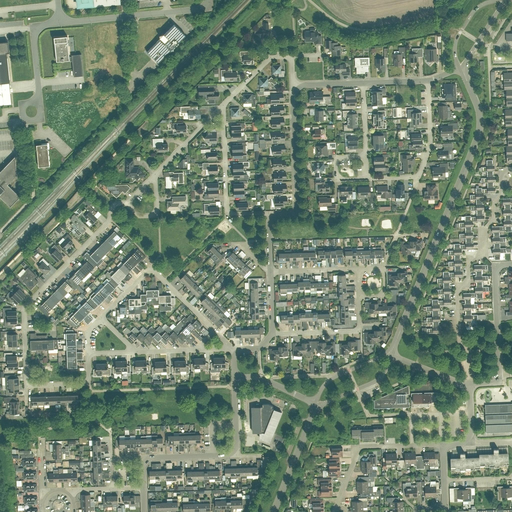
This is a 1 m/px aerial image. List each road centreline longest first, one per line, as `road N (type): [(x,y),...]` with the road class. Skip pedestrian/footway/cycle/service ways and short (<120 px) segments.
road 1 (tertiary): [(393,345),(478,136),(466,79)]
road 2 (residential): [(467,382),(457,295),(503,191)]
road 3 (residential): [(24,330),(24,306),(109,221),(114,203),(126,202)]
road 4 (residential): [(101,317),(150,270),(213,329)]
road 5 (unclassified): [(208,0),(194,10),(60,23)]
road 6 (residential): [(272,217),(227,209),(223,104)]
road 7 (residential): [(336,505),(364,446),(445,447)]
road 8 (residential): [(272,217),(296,207),(298,88)]
road 9 (residential): [(272,333),(360,330),(359,295)]
road 10 (residential): [(498,372),(494,273),(511,264)]
